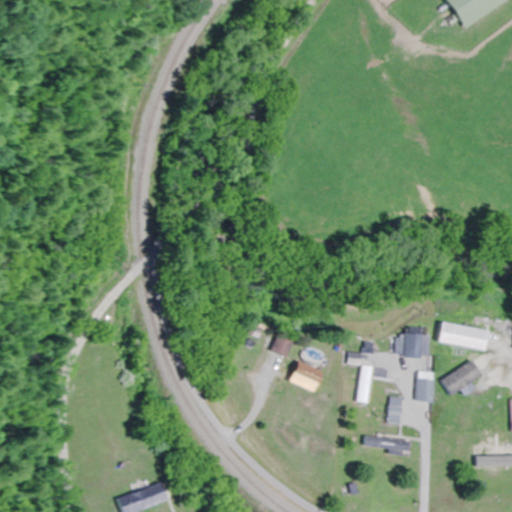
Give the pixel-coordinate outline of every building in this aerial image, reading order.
[(505,0),(441,0),(459,29),(505,0)] [(479,350),(482,329),(435,322),(432,344),(479,350)] [(398,357),(424,357),(424,334),(398,334),(398,357)] [(268,350),(282,357),(289,341),(275,335),(268,350)] [(284,382),(308,392),(317,371),(293,361),(284,382)] [(429,372),(413,371),(412,402),(428,402),(429,372)] [(397,398),(384,398),(383,424),(396,424),(397,398)] [(404,441),(360,436),(359,448),(402,453),(404,441)] [(472,466),(511,464),(511,446),(488,447),(488,440),(471,440),(472,466)] [(113,500),(119,511),(130,511),(161,499),(154,482),(113,500)]
